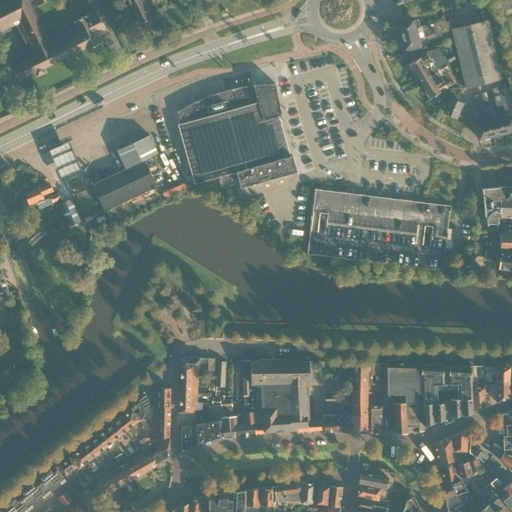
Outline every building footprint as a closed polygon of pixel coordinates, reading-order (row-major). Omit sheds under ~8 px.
[(45,3),(43,0),(4,0),(0,2),(0,32),(15,25),(16,27),(17,26),(33,57),(12,68),(18,81),(36,73),(38,76),(45,73),(43,69),(87,47),(88,49),(100,43),(96,35),(106,30),(97,12),(87,17),(87,15),(74,21),(77,28),(48,42),(32,9),(45,3)] [(142,0),(134,0),(133,0),(122,0),(126,6),(130,4),(137,18),(136,19),(138,22),(139,22),(140,24),(150,18),(147,11),(148,11),(142,0)] [(164,0),(159,0),(152,0),(155,9),(166,5),(164,0)] [(399,31),(400,37),(431,30),(431,28),(433,27),(433,24),(430,25),(430,24),(419,27),(417,19),(405,22),(405,20),(397,22),(397,24),(398,26),(396,26),(398,32),(399,31)] [(487,20),(452,29),(466,88),(502,79),(487,20)] [(402,43),(401,44),(402,47),(403,49),(404,50),(421,46),(419,38),(432,35),(431,30),(400,37),(402,43)] [(411,64),(409,65),(412,70),(414,69),(420,80),(437,71),(436,69),(447,63),(447,62),(445,63),(437,51),(439,49),(415,55),(415,56),(418,55),(419,58),(417,60),(410,63),(411,64)] [(452,54),(446,57),(449,62),(455,59),(452,54)] [(437,71),(420,80),(427,92),(425,92),(428,98),(430,97),(430,98),(447,88),(437,71)] [(456,81),(449,71),(445,73),(451,84),(456,81)] [(195,92),(222,85),(220,80),(211,82),(210,78),(186,84),(187,89),(194,88),(195,92)] [(496,81),(498,90),(509,88),(507,78),(496,81)] [(181,110),(178,112),(181,124),(180,124),(180,125),(181,125),(192,162),(197,182),(196,183),(197,183),(236,172),(240,188),(261,182),(260,179),(269,177),(269,179),(297,172),(292,156),(285,158),(273,116),(279,115),(280,116),(281,115),(281,113),(280,113),(275,86),(276,86),(275,84),(273,84),(273,85),(269,85),(255,85),(255,84),(253,85),(253,86),(244,87),(229,90),(226,91),(215,94),(203,99),(192,104),(181,110)] [(447,97),(450,98),(444,112),(449,115),(450,116),(453,117),(454,117),(456,117),(459,110),(461,111),(464,103),(462,102),(460,88),(451,88),(447,97)] [(503,133),(508,132),(510,133),(511,132),(511,115),(511,116),(511,114),(504,116),(503,112),(507,111),(502,94),(494,97),(499,117),(503,133)] [(503,133),(499,117),(492,119),(491,115),(486,116),(487,120),(491,136),(496,135),(498,136),(501,135),(502,134),(503,133)] [(491,136),(487,120),(475,123),(479,139),(484,138),(486,139),(489,138),(490,136),(491,136)] [(144,160),(143,160),(158,153),(149,135),(117,150),(125,169),(144,160)] [(64,181),(66,180),(79,174),(85,172),(72,143),(51,152),(64,181)] [(125,169),(92,184),(104,210),(156,186),(144,160),(125,169)] [(69,189),(71,195),(86,188),(84,183),(83,183),(79,174),(66,180),(70,189),(69,189)] [(42,195),(53,191),(50,184),(39,188),(39,187),(24,193),(29,204),(37,201),(38,202),(44,200),(42,195)] [(496,231),(496,232),(496,230),(496,229),(498,227),(498,218),(511,218),(511,187),(498,187),(498,188),(483,189),(485,210),(480,210),(481,215),(485,215),(485,218),(480,218),(481,224),(477,224),(478,231),(496,231)] [(50,196),(53,202),(61,199),(58,193),(50,196)] [(69,226),(80,221),(71,200),(60,204),(69,226)] [(496,229),(496,230),(496,232),(501,232),(511,233),(511,218),(498,218),(498,227),(496,229)] [(511,233),(501,232),(496,232),(496,234),(501,234),(500,244),(496,243),(496,244),(500,244),(500,250),(501,250),(511,250),(511,233)] [(31,240),(34,243),(39,238),(36,235),(31,240)] [(500,250),(500,244),(496,244),(486,243),(485,259),(495,261),(496,257),(500,258),(499,269),(511,270),(511,269),(511,250),(501,250),(500,250)] [(0,271),(0,297),(10,294),(1,271),(0,271)] [(181,367),(198,367),(200,367),(200,363),(208,363),(207,371),(215,371),(215,358),(184,357),(181,360),(181,367)] [(245,399),(245,412),(255,412),(256,435),(256,436),(257,436),(256,430),(264,430),(264,431),(296,430),(296,434),(314,433),(313,425),(307,425),(305,384),(312,383),(312,365),(312,361),(310,361),(298,361),(298,360),(261,359),(261,360),(252,361),(251,361),(236,361),(237,399),(236,399),(245,399)] [(216,386),(224,387),(226,362),(217,361),(216,386)] [(368,399),(368,385),(368,373),(368,363),(339,362),(338,381),(353,382),(353,412),(352,414),(351,414),(351,432),(368,432),(368,428),(368,399)] [(382,395),(382,416),(395,416),(395,403),(406,403),(422,403),(421,391),(420,364),(383,363),(383,367),(383,373),(383,382),(384,391),(384,395),(382,395)] [(440,365),(440,363),(433,363),(433,365),(420,364),(421,391),(422,403),(423,424),(423,425),(444,419),(444,423),(452,420),(452,417),(462,414),(462,416),(473,412),(471,366),(440,365)] [(496,366),(496,382),(509,382),(510,376),(510,370),(510,367),(506,367),(506,365),(503,365),(503,367),(496,366)] [(198,376),(198,367),(181,367),(181,376),(198,376)] [(372,382),(383,382),(383,373),(368,373),(368,385),(372,385),(372,382)] [(181,376),(180,384),(197,385),(198,376),(181,376)] [(509,397),(509,382),(496,382),(496,385),(497,402),(509,397)] [(197,395),(197,385),(180,384),(180,394),(197,395)] [(483,387),(472,387),(473,400),(474,412),(485,407),(484,387),(483,387)] [(154,388),(153,407),(170,407),(171,388),(154,388)] [(382,395),(384,395),(384,391),(377,391),(377,406),(369,406),(369,428),(368,432),(381,433),(382,416),(382,395)] [(180,394),(180,403),(197,404),(197,395),(180,394)] [(150,408),(144,397),(139,401),(144,410),(150,408)] [(222,401),(223,408),(233,407),(232,400),(222,401)] [(197,410),(197,404),(180,403),(179,413),(192,412),(196,411),(196,410),(197,410)] [(395,403),(395,416),(396,433),(407,433),(407,429),(406,403),(395,403)] [(406,403),(407,429),(413,429),(413,432),(424,431),(423,425),(423,424),(422,403),(406,403)] [(153,407),(153,423),(160,423),(160,428),(169,428),(170,407),(153,407)] [(235,429),(236,429),(235,416),(233,416),(232,408),(226,409),(227,417),(221,418),(221,417),(223,439),(235,437),(235,429)] [(120,418),(121,418),(129,428),(133,434),(136,431),(134,427),(136,425),(135,424),(140,419),(131,409),(120,418)] [(511,410),(499,415),(503,425),(503,450),(511,449),(511,410)] [(221,417),(209,419),(209,412),(196,413),(196,421),(195,421),(196,423),(179,424),(179,441),(179,453),(223,439),(221,417)] [(255,412),(245,412),(244,412),(244,419),(236,419),(236,416),(235,416),(236,429),(235,429),(235,437),(244,436),(256,435),(255,412)] [(337,432),(351,432),(351,414),(352,414),(353,412),(346,412),(346,414),(336,414),(337,414),(337,432)] [(337,414),(336,414),(323,414),(323,432),(337,432),(337,414)] [(382,416),(381,433),(396,433),(395,416),(382,416)] [(125,432),(129,428),(121,418),(113,424),(126,440),(129,437),(125,432)] [(160,428),(160,423),(153,423),(142,422),(144,429),(152,429),(152,440),(169,437),(169,428),(160,428)] [(126,440),(113,424),(106,430),(114,440),(118,437),(122,443),(126,440)] [(453,436),(453,448),(454,452),(466,452),(468,429),(453,436)] [(106,447),(114,440),(106,430),(105,430),(97,436),(98,437),(106,447)] [(434,444),(439,464),(446,463),(456,460),(454,452),(453,448),(453,436),(452,436),(434,444)] [(98,437),(90,443),(100,455),(101,455),(103,458),(106,455),(102,449),(106,447),(98,437)] [(150,454),(151,455),(157,465),(169,458),(170,456),(169,441),(168,440),(156,446),(158,450),(150,454)] [(103,459),(100,455),(90,443),(83,448),(91,459),(94,456),(99,462),(103,459)] [(494,443),(492,446),(499,451),(501,447),(494,443)] [(487,465),(499,478),(504,487),(511,496),(511,471),(509,468),(509,469),(499,458),(494,455),(484,448),(480,445),(473,456),(477,459),(487,465)] [(511,455),(504,453),(495,451),(486,445),(484,448),(494,455),(499,458),(509,469),(509,468),(511,471),(511,455)] [(71,457),(78,466),(79,467),(85,463),(92,472),(98,467),(91,459),(83,448),(82,448),(71,457)] [(115,458),(118,462),(125,457),(122,453),(115,458)] [(477,459),(473,456),(469,453),(469,459),(470,459),(468,461),(468,462),(472,475),(472,476),(482,471),(477,459)] [(146,471),(157,465),(151,455),(144,458),(142,454),(137,456),(146,471)] [(134,478),(146,471),(137,456),(132,459),(135,464),(128,468),(134,478)] [(70,457),(59,467),(66,476),(68,478),(69,477),(71,477),(75,474),(76,473),(80,478),(81,478),(85,474),(79,467),(78,466),(70,457)] [(443,487),(455,483),(460,481),(454,461),(456,460),(446,463),(439,464),(443,487)] [(460,478),(472,475),(468,462),(457,465),(460,478)] [(134,478),(128,468),(125,463),(120,466),(122,471),(115,475),(112,471),(105,474),(116,489),(124,484),(134,478)] [(367,464),(363,463),(361,473),(366,474),(370,475),(371,468),(367,468),(368,464),(367,464)] [(55,467),(47,473),(58,486),(66,480),(55,467)] [(47,473),(38,480),(49,494),(58,486),(47,473)] [(359,484),(381,488),(386,490),(388,478),(370,475),(366,474),(361,473),(359,484)] [(99,485),(91,493),(98,503),(116,489),(105,474),(97,482),(99,485)] [(504,505),(510,511),(511,511),(511,496),(504,487),(499,478),(490,483),(496,491),(494,493),(499,499),(504,505)] [(38,480),(29,488),(39,501),(49,494),(38,480)] [(461,503),(471,499),(460,481),(455,483),(443,487),(445,497),(456,493),(461,503)] [(301,483),(283,485),(283,491),(283,493),(284,496),(285,496),(286,502),(300,501),(300,497),(300,496),(301,483)] [(300,497),(300,501),(299,504),(307,504),(313,505),(314,488),(315,484),(301,483),(300,496),(300,497)] [(496,491),(490,483),(480,490),(481,495),(488,504),(493,511),(510,511),(504,505),(499,499),(494,493),(496,491)] [(314,505),(315,505),(328,506),(328,505),(330,486),(323,485),(317,484),(317,488),(314,505)] [(378,501),(381,488),(359,484),(357,497),(373,500),(378,501)] [(274,501),(273,506),(273,511),(277,511),(277,506),(284,505),(286,505),(286,502),(285,496),(284,496),(283,493),(283,491),(283,485),(275,486),(274,493),(274,501)] [(275,486),(261,488),(260,505),(273,506),(274,501),(274,493),(275,486)] [(330,486),(328,505),(340,507),(342,487),(330,486)] [(29,488),(19,495),(30,508),(39,501),(29,488)] [(246,507),(260,505),(261,488),(246,490),(246,507)] [(244,511),(245,490),(234,492),(229,493),(229,501),(227,501),(227,495),(227,496),(213,498),(209,498),(208,511),(244,511)] [(98,503),(91,493),(89,491),(85,494),(83,492),(78,495),(89,510),(98,503)] [(59,498),(64,506),(71,501),(65,493),(59,498)] [(456,493),(445,497),(447,511),(455,511),(453,507),(461,503),(456,493)] [(17,511),(25,511),(30,508),(19,495),(10,502),(17,511)] [(421,511),(420,510),(414,496),(407,500),(402,511),(421,511)] [(372,504),(373,500),(357,497),(356,503),(371,506),(372,504)] [(201,498),(190,503),(189,511),(200,511),(201,498)] [(61,511),(86,511),(87,511),(78,500),(61,511)] [(17,511),(10,502),(1,510),(2,511),(17,511)] [(371,511),(385,511),(387,507),(372,504),(371,506),(356,503),(355,509),(371,511)] [(466,511),(461,503),(453,507),(455,511),(466,511)]
